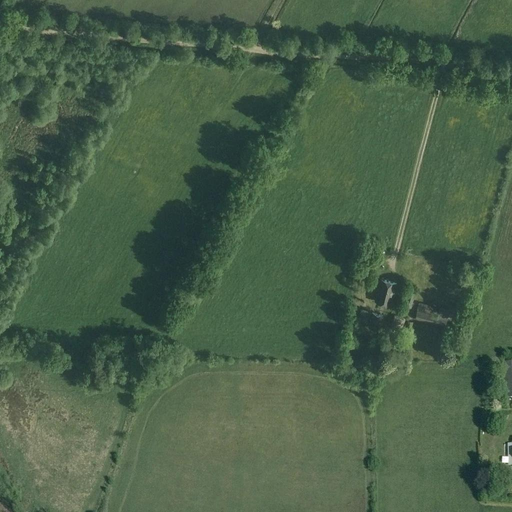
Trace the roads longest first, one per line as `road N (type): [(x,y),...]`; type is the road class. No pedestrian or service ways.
road 1 (track): [(511,70),(35,29),(0,19)]
road 2 (track): [(90,511),(125,395)]
